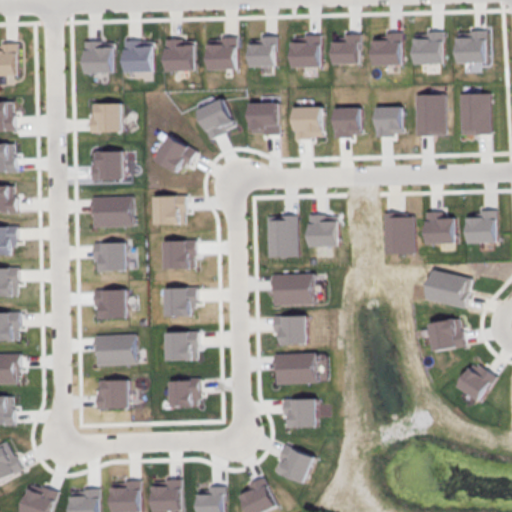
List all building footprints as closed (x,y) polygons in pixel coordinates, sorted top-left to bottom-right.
[(460,32),(461,62),(489,61),(489,30),(473,30),(473,32),(460,32)] [(417,34),(418,63),(446,63),(446,31),(429,31),(430,33),(417,34)] [(376,35),(377,65),(405,64),(404,32),(388,32),(388,35),(376,35)] [(335,36),(336,63),(362,63),(362,49),(364,49),(364,33),(348,34),(348,36),(335,36)] [(294,37),(295,67),(323,66),(323,34),(307,35),(307,37),(294,37)] [(211,39),(211,69),(240,68),(239,36),(223,37),(223,39),(211,39)] [(251,39),(252,66),(278,65),(278,51),(280,51),(280,36),(263,36),(263,38),(251,39)] [(196,40),(197,70),(168,70),(168,39),(184,38),(184,40),(196,40)] [(155,41),(155,71),(127,71),(126,39),(142,39),(142,41),(155,41)] [(115,42),(116,72),(88,73),(87,41),(103,41),(103,43),(115,42)] [(0,45),(0,75),(19,75),(18,43),(2,43),(2,45),(0,45)] [(0,395),(0,424),(17,424),(17,408),(14,408),(14,395),(0,395)]
